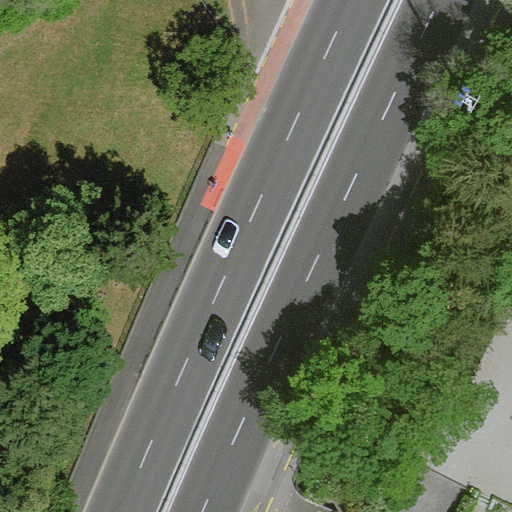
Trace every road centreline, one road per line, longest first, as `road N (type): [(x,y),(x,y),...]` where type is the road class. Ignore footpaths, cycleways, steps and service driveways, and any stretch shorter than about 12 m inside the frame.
road 1 (primary): [(205,511),(441,0)]
road 2 (primary): [(353,0),(121,511)]
